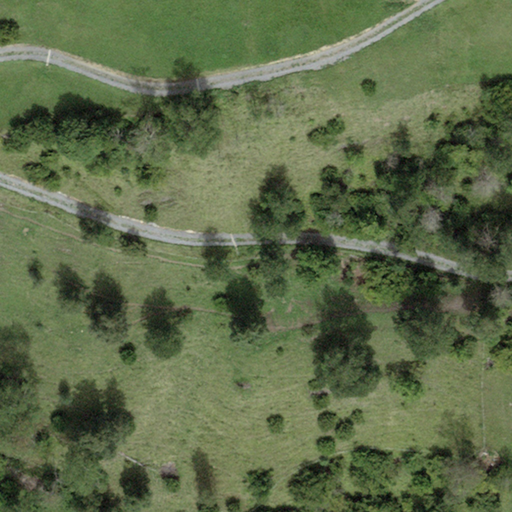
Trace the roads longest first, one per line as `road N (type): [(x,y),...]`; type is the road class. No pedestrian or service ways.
road 1 (track): [(0,183),(174,240),(316,239),(511,275)]
road 2 (track): [(452,0),(345,57),(182,91),(152,92),(44,60),(0,61)]
